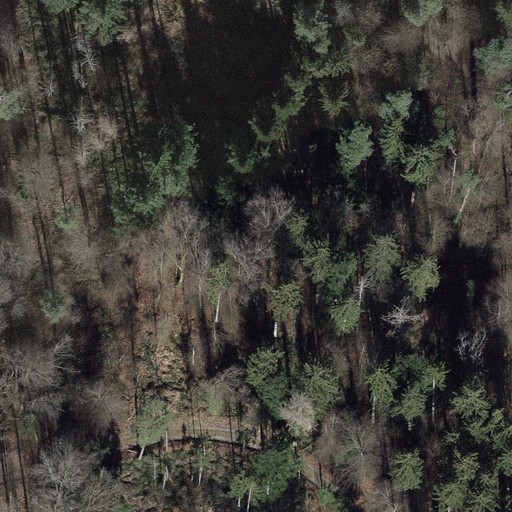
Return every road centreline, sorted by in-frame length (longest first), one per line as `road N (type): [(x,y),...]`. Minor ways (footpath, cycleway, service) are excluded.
road 1 (track): [(351,511),(332,482),(285,449),(192,430),(0,472)]
road 2 (track): [(353,0),(411,23),(497,117),(511,169)]
